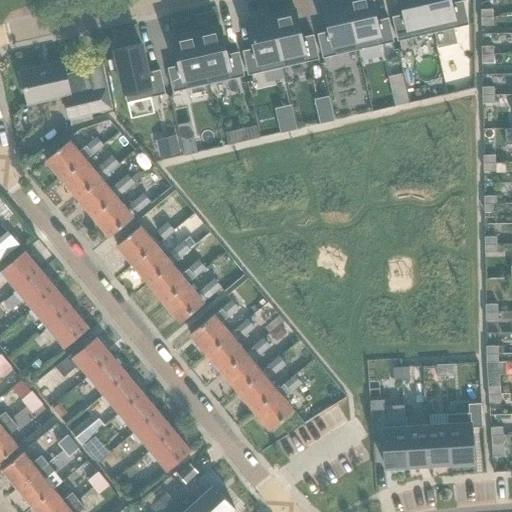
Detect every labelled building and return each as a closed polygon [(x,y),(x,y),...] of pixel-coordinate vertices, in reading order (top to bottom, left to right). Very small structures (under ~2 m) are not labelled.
[(329,31),(317,34),(323,58),(358,50),(346,0),(334,0),(323,3),(329,31)] [(371,0),(346,0),(358,50),(394,42),(388,18),(376,20),(371,0)] [(400,0),(404,14),(392,17),(398,41),(433,33),(425,0),(400,0)] [(450,0),(425,0),(433,33),(468,25),(463,1),(451,3),(450,0)] [(295,9),(272,14),(283,67),(319,59),(313,35),(301,38),(295,9)] [(493,9),(481,9),(481,17),(493,17),(493,9)] [(255,48),(242,51),(248,75),(283,67),(272,14),(248,20),(255,48)] [(220,26),(197,31),(209,84),(244,76),(239,52),(226,54),(220,26)] [(180,65),(168,68),(173,92),(209,84),(197,31),(173,37),(180,65)] [(141,44),(115,50),(127,103),(165,94),(160,70),(148,72),(141,44)] [(66,74),(63,61),(20,71),(28,104),(64,96),(69,118),(70,118),(72,126),(93,119),(91,113),(112,108),(107,86),(106,86),(101,66),(66,74)] [(494,87),(482,87),(482,95),(494,95),(494,87)] [(494,95),(482,95),(482,103),(494,103),(494,95)] [(256,125),(240,129),(242,141),(259,138),(256,125)] [(160,158),(180,152),(176,135),(155,141),(160,158)] [(46,161),(62,180),(86,160),(104,146),(96,137),(79,151),(70,141),(46,161)] [(495,155),(483,155),(483,163),(496,163),(495,155)] [(62,180),(79,201),(103,181),(111,175),(109,173),(119,164),(112,156),(95,171),(86,160),(62,180)] [(173,186),(156,165),(148,173),(165,193),(173,186)] [(139,172),(131,178),(135,183),(143,177),(139,172)] [(117,197),(135,183),(128,175),(110,189),(103,181),(79,201),(93,217),(117,197)] [(117,197),(93,217),(109,237),(138,213),(150,202),(143,193),(126,208),(117,197)] [(496,204),(496,196),(484,196),(484,204),(496,204)] [(0,243),(4,248),(14,240),(0,223),(0,222),(0,243)] [(117,246),(133,265),(157,246),(174,231),(167,222),(150,237),(141,226),(117,246)] [(497,236),(484,237),(485,245),(497,245),(497,236)] [(189,237),(184,241),(190,249),(196,245),(189,237)] [(183,241),(165,256),(157,246),(133,265),(149,284),(173,264),(190,250),(183,241)] [(18,290),(40,271),(25,252),(0,272),(0,275),(6,283),(9,280),(18,290)] [(149,284),(165,304),(189,284),(206,269),(198,260),(187,269),(189,271),(183,277),(173,264),(149,284)] [(56,290),(40,271),(18,290),(14,293),(21,301),(25,298),(33,308),(56,290)] [(197,294),(189,284),(165,304),(180,322),(204,303),(204,302),(221,287),(215,280),(197,294)] [(29,311),(36,320),(40,317),(48,327),(71,308),(56,290),(33,308),(29,311)] [(231,300),(226,305),(221,310),(228,318),(239,309),(231,300)] [(497,304),(486,304),(486,312),(497,312),(497,304)] [(71,308),(48,327),(45,330),(38,336),(44,345),(55,335),(65,346),(87,327),(71,308)] [(206,354),(230,334),(214,315),(190,335),(206,354)] [(244,337),(254,327),(247,319),(237,327),(244,337)] [(246,353),(230,334),(206,354),(222,373),(246,353)] [(87,373),(110,355),(96,338),(73,357),(70,354),(55,368),(56,368),(63,377),(76,367),(77,369),(81,365),(87,373)] [(270,347),(263,339),(253,347),(260,355),(270,347)] [(498,346),(486,346),(486,354),(498,354),(498,346)] [(261,371),(246,353),(222,373),(237,391),(261,371)] [(126,374),(110,355),(87,373),(89,375),(85,378),(92,387),(96,384),(103,392),(126,374)] [(275,374),(286,365),(279,357),(268,366),(275,374)] [(6,362),(0,367),(0,374),(2,377),(1,378),(10,389),(21,379),(6,362)] [(445,376),(453,376),(452,364),(445,365),(445,376)] [(445,376),(445,365),(437,365),(438,377),(445,376)] [(401,367),(393,368),(394,379),(402,379),(401,367)] [(409,367),(401,367),(402,379),(410,379),(409,367)] [(277,390),(253,410),(269,429),(293,409),(284,399),(291,393),(308,379),(308,376),(305,368),(284,384),(277,390)] [(277,390),(261,371),(237,391),(253,410),(277,390)] [(141,393),(126,374),(103,392),(104,394),(101,397),(108,405),(111,402),(119,411),(141,393)] [(500,386),(488,387),(488,395),(500,394),(500,386)] [(22,400),(27,407),(37,398),(32,392),(22,400)] [(157,412),(141,393),(119,411),(120,413),(116,416),(123,424),(127,421),(135,431),(157,412)] [(500,394),(488,395),(489,403),(501,403),(500,394)] [(37,398),(27,407),(33,413),(43,405),(37,398)] [(95,416),(106,407),(100,400),(89,409),(95,416)] [(67,412),(60,403),(53,409),(60,418),(67,412)] [(173,431),(157,412),(135,431),(132,434),(139,443),(142,440),(151,450),(173,431)] [(0,429),(11,420),(5,413),(0,416),(0,429)] [(470,423),(449,424),(451,464),(474,462),(472,437),(483,437),(482,413),(469,414),(470,423)] [(447,424),(427,425),(429,465),(451,463),(448,414),(447,414),(447,424)] [(405,417),(382,419),(385,468),(408,466),(405,417)] [(406,417),(405,417),(408,466),(429,465),(427,425),(406,427),(406,417)] [(18,428),(11,420),(0,429),(0,460),(17,446),(8,436),(18,428)] [(502,427),(491,428),(491,436),(503,435),(502,427)] [(173,431),(151,450),(147,453),(154,461),(158,458),(167,469),(189,450),(173,431)] [(63,450),(73,442),(68,435),(58,444),(63,450)] [(503,435),(491,436),(493,457),(504,456),(503,435)] [(79,448),(73,442),(63,450),(69,457),(79,448)] [(17,489),(38,472),(48,464),(40,455),(31,463),(22,453),(1,470),(17,489)] [(207,466),(199,456),(177,475),(186,485),(207,466)] [(38,472),(17,489),(32,507),(53,490),(45,480),(54,472),(48,464),(38,472)] [(94,487),(104,479),(98,472),(88,481),(94,487)] [(208,490),(195,503),(202,511),(230,511),(234,509),(217,490),(220,487),(207,472),(199,480),(208,490)] [(109,486),(104,479),(94,487),(99,494),(109,486)] [(62,501),(53,490),(32,507),(35,511),(63,511),(78,500),(72,493),(62,501)] [(166,493),(158,500),(169,511),(202,511),(195,503),(184,511),(183,511),(176,504),(166,493)] [(80,511),(85,508),(78,500),(63,511),(80,511)] [(168,511),(169,511),(158,500),(151,507),(156,511),(168,511)]
